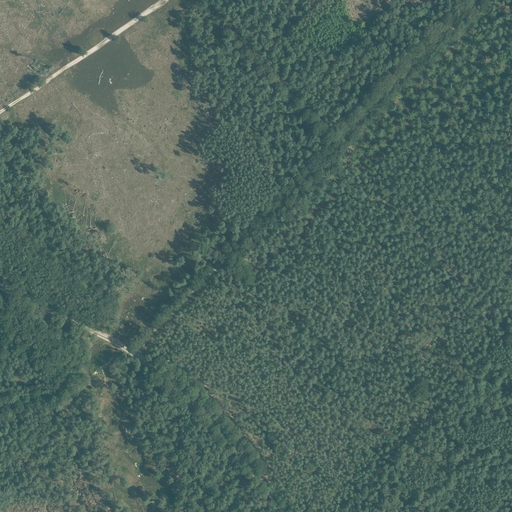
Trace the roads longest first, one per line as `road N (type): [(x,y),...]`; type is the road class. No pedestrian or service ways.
road 1 (track): [(131,355),(481,0)]
road 2 (track): [(286,511),(182,388),(117,342),(0,284)]
road 3 (track): [(332,150),(511,334)]
road 4 (track): [(339,511),(507,330)]
road 5 (track): [(164,0),(0,112)]
